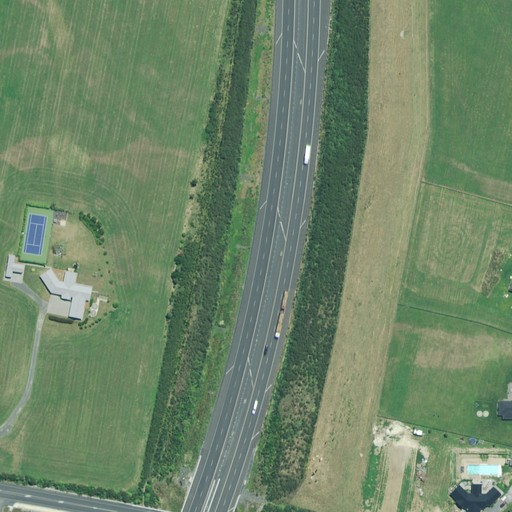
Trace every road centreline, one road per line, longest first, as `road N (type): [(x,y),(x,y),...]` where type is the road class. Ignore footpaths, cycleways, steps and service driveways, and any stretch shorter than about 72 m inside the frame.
road 1 (motorway): [(196,511),(240,367),(270,223),(289,0)]
road 2 (motorway): [(314,0),(294,229),(264,375),(222,511)]
